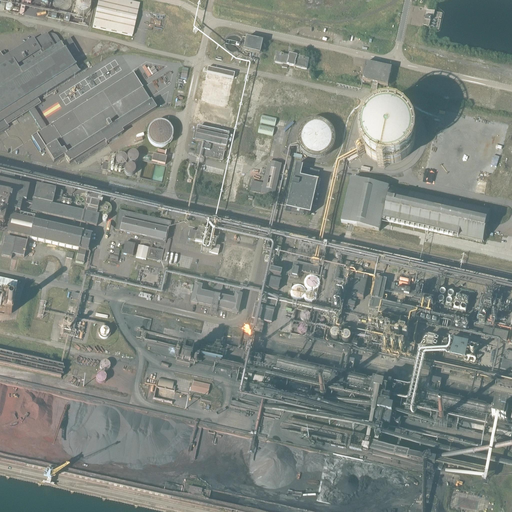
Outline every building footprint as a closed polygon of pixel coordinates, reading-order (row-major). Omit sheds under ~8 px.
[(31,0),(30,0),(22,0),(20,14),(22,14),(24,13),(26,3),(30,4),(31,0)] [(71,4),(71,3),(71,2),(70,0),(55,0),(54,2),(54,4),(54,5),(55,6),(56,8),(57,9),(58,10),(60,11),(61,12),(62,12),(64,12),(66,11),(67,10),(68,9),(70,8),(70,6),(71,5),(71,4)] [(95,13),(92,28),(132,37),(133,33),(133,29),(137,15),(137,11),(138,9),(138,7),(139,2),(129,0),(98,0),(96,12),(95,13)] [(90,8),(90,6),(89,5),(89,4),(88,3),(87,2),(86,1),(84,1),(83,1),(82,1),(80,1),(79,2),(78,3),(77,3),(76,5),(76,6),(75,8),(76,9),(76,10),(76,12),(77,13),(78,14),(80,14),(82,15),(84,15),(85,15),(87,14),(88,13),(88,12),(89,11),(90,9),(90,8)] [(7,125),(29,111),(34,108),(40,104),(37,99),(79,73),(70,59),(79,53),(70,39),(61,44),(67,40),(63,33),(57,37),(56,37),(55,36),(54,36),(53,35),(52,35),(51,35),(50,35),(49,35),(48,35),(47,35),(46,35),(38,40),(37,37),(7,56),(4,52),(0,54),(0,53),(0,132),(8,127),(7,125)] [(262,42),(245,38),(243,50),(259,54),(262,42)] [(275,62),(281,64),(287,65),(290,66),(294,67),(295,67),(300,68),(307,69),(307,68),(309,60),(309,59),(302,58),(296,57),(296,56),(294,56),(289,55),(288,56),(285,55),(283,55),(277,53),(275,62)] [(392,68),(366,63),(362,81),(379,84),(388,86),(392,68)] [(207,71),(206,73),(233,79),(233,77),(234,74),(232,73),(212,69),(211,69),(208,68),(207,71)] [(34,108),(29,111),(42,132),(31,138),(40,152),(45,149),(54,162),(64,156),(69,164),(74,161),(76,164),(107,145),(106,144),(123,133),(121,131),(156,109),(133,74),(92,100),(91,98),(87,101),(88,102),(47,128),(34,108)] [(403,113),(398,111),(394,110),(389,109),(384,109),(379,110),(375,112),(371,115),(367,118),(364,122),(362,126),(361,131),(360,135),(360,140),(361,145),(363,149),(366,154),(369,157),(373,160),(377,162),(382,164),(387,164),(391,164),(396,163),(401,161),(405,159),(408,155),(411,151),(413,147),(415,143),(416,138),(415,133),(414,128),(412,124),(410,120),(407,116),(403,113)] [(273,136),(276,118),(261,115),(258,133),(273,136)] [(173,138),(173,136),(173,134),(172,131),(171,129),(170,127),(168,126),(166,125),(164,124),(161,123),(159,124),(157,124),(155,125),(153,126),(151,128),(150,130),(149,132),(148,135),(148,137),(149,139),(150,142),(151,144),(153,145),(155,147),(157,148),(159,148),(161,148),(164,148),(166,147),(168,146),(170,144),(171,143),(172,140),(173,138)] [(334,141),(334,138),(333,134),(331,131),(329,129),(327,127),(324,125),(321,124),(318,123),(317,123),(313,124),(310,124),(307,126),(304,128),(302,131),(300,134),(299,137),(299,139),(298,141),(299,144),(300,148),(301,150),(303,153),(306,156),(309,157),(312,158),(316,159),(319,159),(322,158),(324,157),(326,156),(328,154),(330,152),(331,151),(332,148),(333,145),(334,141)] [(222,161),(225,148),(228,135),(197,128),(195,128),(192,139),(195,140),(194,141),(198,142),(195,155),(222,161)] [(485,143),(481,154),(487,156),(491,145),(485,143)] [(166,152),(158,150),(156,155),(153,155),(151,162),(165,165),(166,158),(165,157),(166,152)] [(139,159),(139,158),(139,157),(138,155),(137,154),(136,153),(135,153),(133,153),(132,153),(130,154),(129,155),(129,156),(128,157),(128,159),(129,160),(129,161),(130,162),(132,163),(133,163),(135,163),(136,163),(137,162),(138,161),(139,159)] [(491,164),(496,166),(499,157),(494,155),(491,164)] [(127,162),(127,161),(127,159),(126,158),(125,157),(124,156),(123,156),(121,156),(120,156),(119,156),(118,157),(117,158),(116,159),(116,161),(116,162),(117,164),(118,165),(119,166),(120,166),(121,166),(123,166),(124,165),(125,165),(126,164),(127,162)] [(268,163),(263,184),(252,182),(252,183),(249,182),(248,187),(251,188),(250,192),(277,198),(277,197),(280,182),(278,182),(280,173),(282,174),(284,166),(282,166),(280,165),(268,163)] [(294,170),(285,210),(309,216),(309,214),(312,203),(314,192),(316,183),(316,182),(319,173),(319,172),(318,172),(314,171),(313,171),(295,167),(295,166),(294,166),(294,167),(294,168),(294,170)] [(135,174),(135,172),(135,171),(135,169),(134,168),(132,167),(131,167),(129,167),(128,167),(127,168),(126,169),(125,170),(124,171),(124,173),(125,174),(126,176),(127,177),(128,177),(129,178),(131,178),(132,177),(134,176),(135,175),(135,174)] [(0,222),(3,223),(7,208),(23,211),(29,187),(14,184),(16,176),(0,172),(0,222)] [(381,220),(388,189),(388,187),(351,179),(341,223),(379,231),(381,220)] [(55,190),(37,186),(33,201),(31,212),(96,226),(98,216),(96,215),(98,204),(101,205),(102,201),(85,197),(84,201),(87,202),(84,213),(59,207),(62,193),(55,191),(55,190)] [(390,189),(388,189),(381,220),(483,243),(483,242),(484,242),(489,222),(491,211),(489,211),(490,210),(390,188),(390,189)] [(84,205),(84,204),(84,203),(84,201),(83,200),(83,199),(82,199),(80,198),(79,198),(78,198),(77,198),(76,198),(75,199),(74,200),(73,201),(73,202),(72,203),(72,204),(73,206),(73,207),(74,208),(75,209),(76,209),(77,210),(78,210),(79,210),(80,210),(82,209),(83,208),(83,207),(84,206),(84,205)] [(110,212),(111,210),(110,209),(110,208),(109,207),(108,206),(107,205),(105,205),(104,205),(103,205),(102,206),(101,207),(100,208),(100,210),(100,211),(100,212),(101,214),(102,215),(103,215),(104,216),(105,216),(107,216),(108,215),(109,214),(110,213),(110,212)] [(171,222),(119,210),(115,230),(139,236),(139,239),(151,242),(150,248),(138,246),(135,258),(145,260),(146,259),(159,262),(162,251),(151,249),(153,242),(164,245),(167,230),(169,230),(171,222)] [(7,232),(7,234),(22,238),(23,238),(28,239),(29,239),(30,240),(36,241),(37,241),(39,242),(43,243),(44,243),(47,243),(51,244),(57,246),(58,246),(64,247),(65,247),(68,248),(71,249),(72,249),(78,250),(76,261),(75,262),(75,263),(76,263),(83,265),(83,263),(85,258),(85,256),(85,254),(86,252),(87,252),(88,251),(88,250),(88,249),(89,247),(90,243),(90,242),(91,236),(90,236),(89,236),(87,235),(83,234),(70,231),(69,231),(52,227),(51,227),(48,226),(41,225),(33,223),(33,222),(30,221),(28,221),(27,222),(27,221),(26,220),(21,219),(21,220),(19,220),(19,217),(19,216),(16,215),(16,216),(16,217),(14,219),(12,218),(10,218),(9,223),(9,224),(8,229),(7,232)] [(197,229),(196,233),(190,231),(188,240),(194,242),(206,245),(209,231),(197,229)] [(29,239),(28,239),(27,243),(5,238),(1,256),(11,259),(12,255),(23,258),(26,245),(27,246),(29,239)] [(134,245),(125,243),(122,254),(132,256),(134,245)] [(219,246),(211,245),(209,253),(218,255),(219,246)] [(224,284),(244,288),(249,260),(227,255),(225,265),(232,266),(229,278),(226,278),(224,284)] [(319,268),(294,262),(291,277),(298,279),(300,272),(317,276),(319,268)] [(276,265),(271,264),(268,274),(267,274),(267,276),(267,277),(266,279),(264,288),(278,291),(280,282),(280,281),(281,281),(281,279),(280,279),(281,277),(280,277),(281,273),(273,271),(274,265),(275,266),(277,266),(279,266),(279,267),(282,267),(281,268),(282,268),(282,267),(279,266),(277,266),(277,265),(276,265)] [(368,278),(356,275),(351,296),(363,298),(368,278)] [(315,283),(315,281),(314,279),(313,278),(312,278),(310,278),(308,278),(307,279),(306,281),(306,282),(306,283),(306,285),(307,286),(308,287),(310,287),(312,287),(313,287),(314,286),(315,285),(315,283)] [(387,280),(376,278),(369,310),(380,312),(380,314),(414,321),(417,311),(382,303),(383,301),(385,302),(386,298),(384,298),(385,292),(384,292),(387,280)] [(223,281),(215,279),(213,290),(221,291),(222,291),(223,289),(221,289),(223,281)] [(201,287),(195,285),(191,304),(197,305),(197,304),(231,312),(231,313),(237,314),(241,296),(235,294),(233,294),(232,299),(200,292),(200,289),(202,290),(202,287),(201,287)] [(454,288),(440,285),(436,305),(449,308),(454,288)] [(302,292),(301,290),(301,289),(300,289),(299,288),(298,287),(296,287),(294,288),(293,289),(292,290),(292,292),(292,293),(292,294),(293,296),(294,297),(295,297),(296,297),(298,297),(299,297),(300,296),(301,295),(301,294),(302,292)] [(278,293),(260,289),(257,302),(275,306),(278,293)] [(401,291),(400,290),(400,291),(396,290),(396,289),(395,289),(394,295),(414,299),(414,300),(416,294),(415,294),(411,293),(410,293),(406,292),(405,292),(401,291)] [(472,293),(461,290),(459,298),(470,301),(472,293)] [(14,295),(2,292),(0,298),(0,299),(13,302),(14,295)] [(85,296),(73,294),(71,300),(84,303),(85,296)] [(481,295),(480,305),(492,307),(494,297),(481,295)] [(356,299),(352,298),(351,301),(347,300),(346,306),(354,308),(356,299)] [(456,299),(454,309),(465,312),(467,302),(456,299)] [(0,311),(9,314),(11,304),(0,301),(0,311)] [(274,310),(255,305),(252,319),(271,323),(273,313),(274,310)] [(493,315),(481,312),(479,323),(490,325),(493,315)] [(311,317),(310,314),(304,313),(302,313),(300,321),(300,322),(299,322),(299,326),(299,334),(301,335),(311,334),(312,331),(314,331),(314,327),(314,326),(309,325),(316,324),(309,323),(311,317)] [(503,328),(506,316),(496,314),(493,326),(503,328)] [(421,316),(419,323),(432,325),(433,318),(433,317),(431,316),(431,318),(421,315),(421,316)] [(325,321),(325,319),(324,318),(323,317),(322,316),(320,317),(319,317),(318,318),(317,319),(317,321),(317,322),(318,324),(319,325),(321,325),(322,325),(323,324),(324,324),(325,323),(325,321)] [(411,331),(369,321),(367,334),(408,343),(411,331)] [(475,325),(461,322),(460,328),(474,331),(475,325)] [(324,333),(324,331),(323,330),(321,329),(319,328),(318,329),(316,330),(315,331),(315,333),(315,334),(316,336),(317,336),(319,337),(321,337),(322,336),(323,335),(324,334),(324,333)] [(508,333),(484,328),(482,336),(507,342),(508,333)] [(108,335),(108,333),(108,332),(107,331),(107,330),(105,329),(104,329),(103,329),(101,330),(101,331),(100,332),(100,333),(100,335),(101,336),(102,337),(103,338),(104,338),(105,338),(107,337),(108,336),(108,335)] [(339,337),(338,335),(338,334),(337,333),(336,333),(335,332),(333,333),(332,333),(331,334),(330,335),(330,337),(330,338),(331,340),(332,341),(334,341),(336,341),(337,340),(338,338),(339,337)] [(351,339),(351,338),(350,336),(349,336),(348,335),(347,335),(345,335),(345,336),(344,336),(343,338),(342,339),(343,341),(344,342),(345,343),(347,344),(348,343),(350,342),(351,341),(351,339)] [(431,350),(434,338),(428,336),(424,349),(431,350)] [(453,339),(449,356),(464,360),(469,343),(453,339)] [(393,351),(407,354),(408,345),(383,341),(381,348),(388,350),(388,352),(391,352),(390,354),(393,354),(393,351)] [(320,365),(323,353),(313,351),(310,359),(314,360),(313,363),(320,365)] [(511,352),(505,351),(501,369),(511,372),(511,352)] [(0,364),(23,370),(61,378),(63,366),(62,366),(38,360),(36,360),(32,359),(13,355),(0,352),(0,364)] [(511,412),(382,383),(245,353),(242,363),(379,394),(372,425),(393,430),(395,421),(415,426),(416,418),(392,412),(393,407),(389,406),(391,397),(492,419),(491,421),(501,424),(511,425),(511,412)] [(159,379),(158,382),(157,386),(162,387),(172,390),(172,389),(173,385),(174,382),(159,379)] [(191,387),(190,391),(207,395),(208,393),(208,391),(209,389),(209,387),(209,385),(192,381),(192,383),(191,387)] [(370,441),(353,437),(350,449),(369,453),(369,451),(373,452),(373,454),(389,458),(390,456),(410,461),(419,463),(419,466),(441,471),(445,472),(445,470),(445,469),(442,468),(444,461),(436,459),(430,457),(430,455),(429,454),(428,457),(410,452),(410,453),(371,444),(371,441),(370,441)] [(25,462),(2,457),(1,460),(25,465),(25,464),(26,464),(25,464),(25,462)] [(200,489),(190,487),(188,495),(173,491),(173,493),(172,497),(171,497),(172,497),(172,498),(207,506),(207,505),(208,505),(207,505),(208,499),(204,498),(204,497),(201,496),(201,498),(199,497),(198,496),(200,489)] [(230,511),(232,506),(216,503),(215,507),(225,509),(224,511),(229,511),(230,511)]
